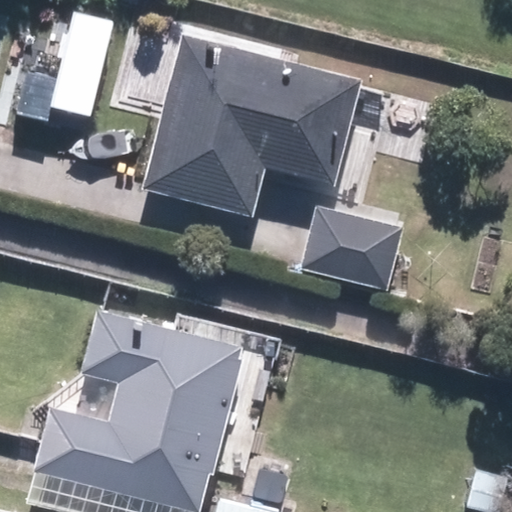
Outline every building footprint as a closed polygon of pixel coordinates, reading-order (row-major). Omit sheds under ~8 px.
[(150,185),(259,215),(273,164),(342,183),(370,81),(192,32),(150,185)] [(306,268),(389,291),(406,230),(324,206),(306,268)] [(33,498),(83,511),(206,511),(227,438),(247,443),(260,394),(239,389),(252,344),(106,304),(89,369),(127,380),(116,418),(59,404),(33,498)] [(473,501),(505,511),(511,511),(511,478),(484,469),(473,501)] [(221,511),(276,511),(225,499),(221,511)]
